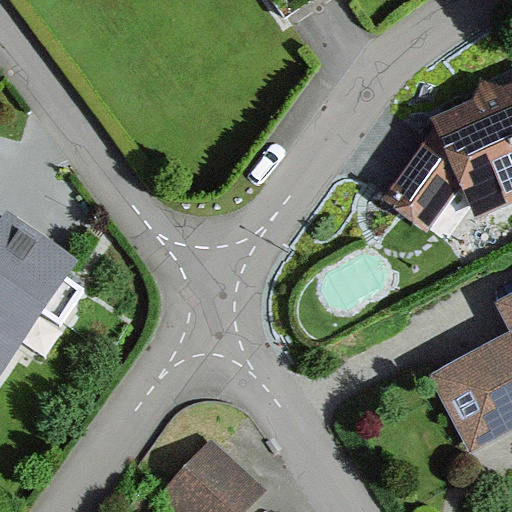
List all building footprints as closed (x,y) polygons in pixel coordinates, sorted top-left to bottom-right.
[(266,0),(281,21),(311,0),(266,0)] [(483,99),(477,115),(440,131),(475,210),(511,192),(511,99),(499,105),(483,99)] [(0,365),(64,271),(1,228),(0,229),(0,365)] [(511,419),(511,311),(507,314),(511,323),(511,348),(442,385),(471,440),(511,419)] [(208,457),(206,455),(165,499),(178,511),(234,511),(250,495),(208,457)]
